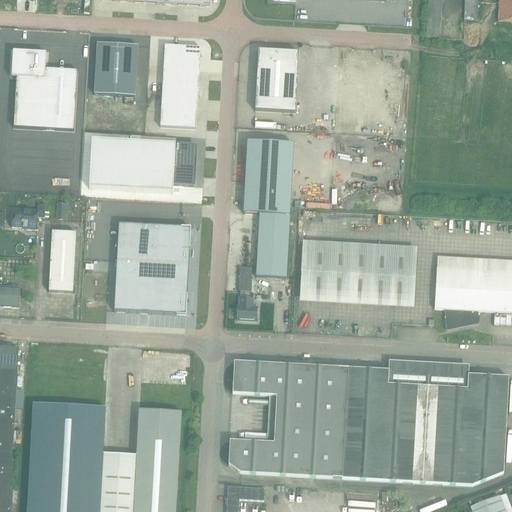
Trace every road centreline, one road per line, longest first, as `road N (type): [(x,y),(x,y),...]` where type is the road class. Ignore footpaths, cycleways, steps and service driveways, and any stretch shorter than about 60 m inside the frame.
road 1 (residential): [(212,345),(231,28)]
road 2 (unclassified): [(511,358),(212,345)]
road 3 (residential): [(231,28),(0,16)]
road 4 (unclassified): [(212,345),(0,333)]
road 5 (residential): [(410,37),(231,28)]
road 6 (unclassified): [(203,511),(212,345)]
road 7 (unknown): [(511,255),(422,253),(416,324)]
